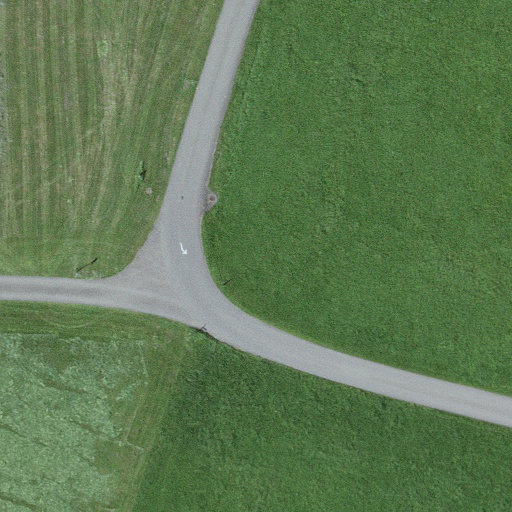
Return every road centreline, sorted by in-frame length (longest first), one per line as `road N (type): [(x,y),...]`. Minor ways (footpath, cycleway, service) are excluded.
road 1 (track): [(511,157),(200,148),(0,162)]
road 2 (unclassified): [(159,295),(311,360),(511,412)]
road 3 (unclassified): [(159,295),(243,0)]
road 4 (track): [(0,288),(159,295)]
